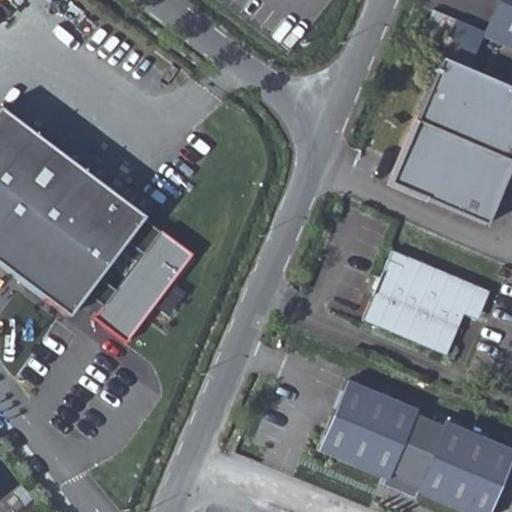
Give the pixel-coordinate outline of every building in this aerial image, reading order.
[(511,0),(500,0),(486,34),(511,44),(511,0)] [(511,89),(439,58),(386,183),(484,225),(501,185),(487,179),(506,134),(511,136),(511,89)] [(140,218),(0,111),(0,267),(65,317),(140,218)] [(487,179),(501,185),(511,159),(511,136),(506,134),(487,179)] [(377,293),(373,291),(360,321),(443,356),(461,314),(467,317),(470,310),(478,313),(487,292),(390,251),(378,279),(383,281),(377,293)] [(383,281),(378,279),(373,291),(377,293),(383,281)] [(475,320),(478,313),(470,310),(467,317),(475,320)] [(414,410),(344,381),(315,450),(385,479),(414,410)] [(486,511),(511,452),(511,451),(443,422),(414,491),(462,511),(486,511)]
